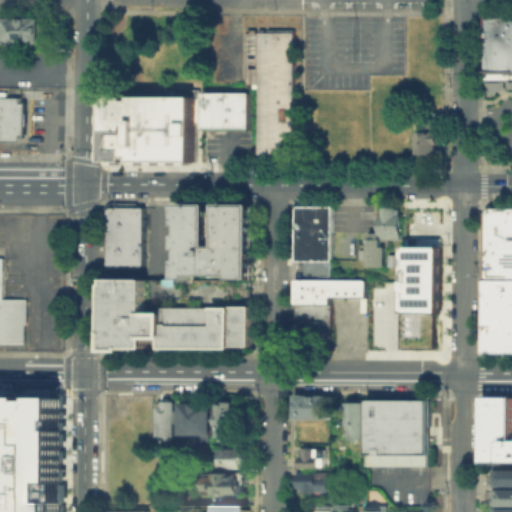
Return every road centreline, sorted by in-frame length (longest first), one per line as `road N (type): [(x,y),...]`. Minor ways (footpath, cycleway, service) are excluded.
road 1 (secondary): [(83,511),(86,0)]
road 2 (residential): [(464,0),(462,511)]
road 3 (secondary): [(84,370),(511,373)]
road 4 (secondary): [(511,186),(86,184)]
road 5 (residential): [(276,184),(274,511)]
